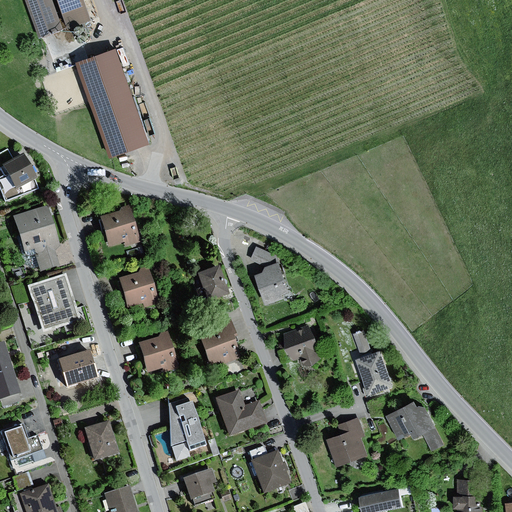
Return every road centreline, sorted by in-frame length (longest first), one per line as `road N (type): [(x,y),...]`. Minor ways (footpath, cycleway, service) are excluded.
road 1 (tertiary): [(229,209),(307,247),(363,292),(511,461)]
road 2 (residential): [(75,162),(67,214),(157,511)]
road 3 (residential): [(229,209),(226,249),(320,511)]
road 4 (unclassified): [(0,270),(70,494)]
road 5 (tertiary): [(75,162),(229,209)]
